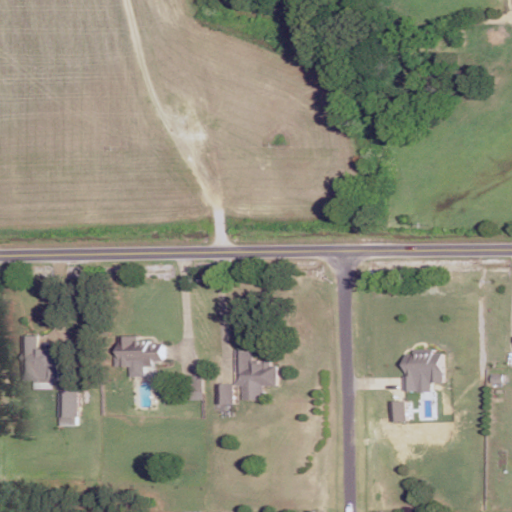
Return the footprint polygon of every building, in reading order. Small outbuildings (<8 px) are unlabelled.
[(60,347),(40,346),(41,334),(26,333),(24,378),(59,379),(60,347)] [(167,359),(167,340),(141,340),(141,333),(121,334),(122,364),(133,364),(133,374),(156,374),(156,359),(167,359)] [(448,381),(447,351),(438,351),(438,347),(416,348),(417,351),(407,352),(408,390),(436,389),(436,381),(448,381)] [(279,383),(279,360),(255,360),(255,348),(238,348),(238,383),(245,383),(245,397),(266,397),(266,384),(279,383)] [(79,424),(80,367),(63,366),(62,423),(79,424)] [(219,382),(218,401),(235,402),(235,382),(219,382)] [(409,399),(393,400),(394,419),(410,419),(409,399)]
